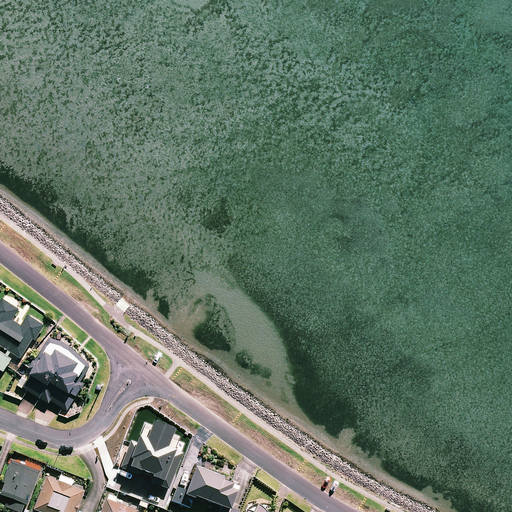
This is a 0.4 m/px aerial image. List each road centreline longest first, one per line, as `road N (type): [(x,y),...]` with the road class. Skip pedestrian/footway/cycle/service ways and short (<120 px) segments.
road 1 (residential): [(138,368),(341,511)]
road 2 (residential): [(0,252),(138,368)]
road 3 (residential): [(0,419),(77,438),(100,424),(138,368)]
